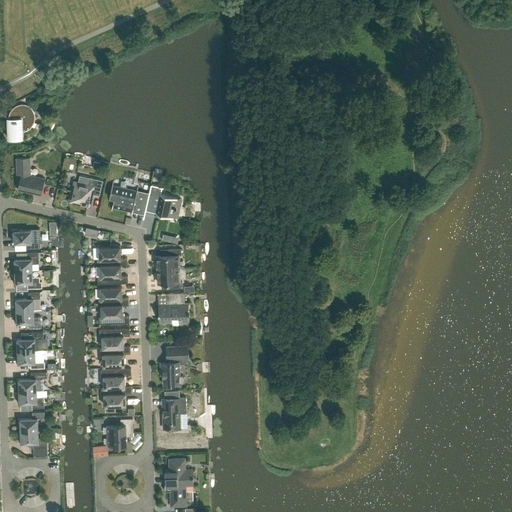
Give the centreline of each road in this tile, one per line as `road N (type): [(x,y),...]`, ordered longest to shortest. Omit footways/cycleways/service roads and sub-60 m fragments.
road 1 (residential): [(148,459),(141,241),(133,231),(0,201)]
road 2 (residential): [(148,459),(99,468),(107,509),(143,508),(149,500)]
